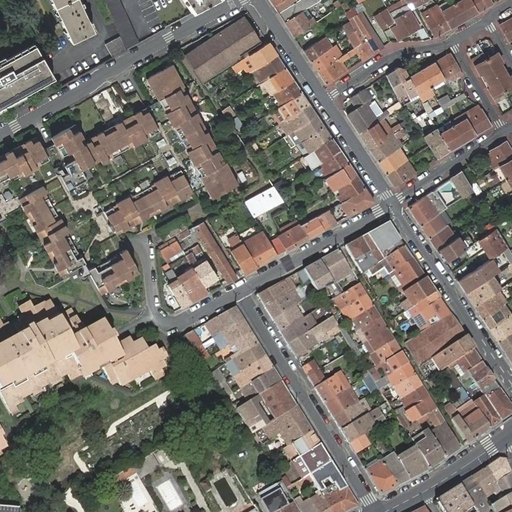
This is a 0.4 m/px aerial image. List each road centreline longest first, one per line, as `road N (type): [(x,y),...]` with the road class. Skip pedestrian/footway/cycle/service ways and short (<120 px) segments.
road 1 (residential): [(238,0),(0,135)]
road 2 (residential): [(377,511),(239,289)]
road 3 (residential): [(392,203),(511,382)]
road 4 (residential): [(239,289),(392,203)]
road 5 (residential): [(140,238),(162,318),(186,319),(239,289)]
road 6 (residential): [(451,42),(390,57),(325,100)]
road 7 (residential): [(392,203),(502,132)]
road 8 (residential): [(325,100),(392,203)]
road 9 (residential): [(257,0),(325,100)]
